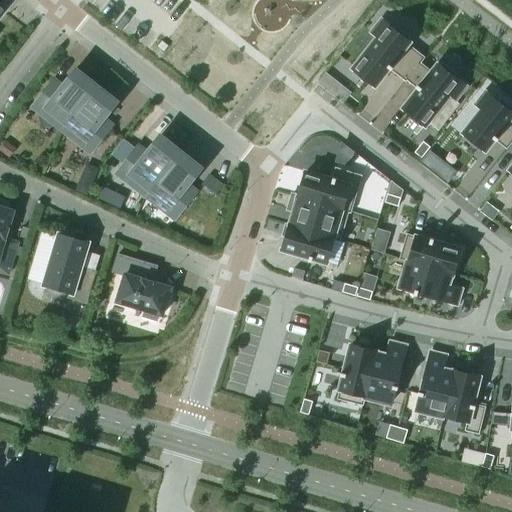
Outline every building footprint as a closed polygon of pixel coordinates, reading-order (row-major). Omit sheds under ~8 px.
[(378,37),(353,69),(375,86),(389,69),(405,81),(424,57),(408,45),(409,43),(405,40),(408,37),(396,28),(394,31),(381,21),(372,33),(378,37)] [(418,89),(403,108),(425,126),(450,95),(455,99),(465,87),(452,77),(454,74),(443,65),(441,68),(437,65),(431,72),(420,63),(424,58),(424,57),(405,81),(406,82),(407,81),(418,89)] [(62,129),(96,86),(95,85),(94,87),(76,73),(78,71),(76,70),(61,90),(51,83),(32,107),(33,108),(34,107),(62,129)] [(90,153),(110,129),(100,121),(116,101),(114,100),(113,102),(96,88),(97,86),(96,86),(62,129),(90,151),(89,152),(90,153)] [(482,109),(463,133),(485,151),(494,140),(506,149),(511,141),(511,125),(508,122),(511,117),(511,114),(510,112),(511,110),(500,101),(498,103),(486,93),(476,105),(482,109)] [(146,195),(180,152),(179,152),(178,153),(161,139),(162,138),(160,137),(145,156),(135,149),(116,173),(117,174),(118,173),(146,195)] [(423,142),(414,153),(421,158),(430,147),(423,142)] [(430,147),(421,158),(429,164),(437,153),(430,147)] [(175,219),(194,195),(184,188),(200,168),(199,167),(198,168),(180,154),(181,153),(180,152),(146,195),(174,218),(173,219),(175,219)] [(298,196),(298,197),(349,212),(348,213),(351,214),(362,176),(335,168),(331,180),(305,172),(298,196)] [(292,194),(289,204),(297,207),(292,225),(290,225),(289,226),(333,239),(333,240),(340,242),(348,213),(349,212),(298,197),(298,196),(292,194)] [(387,194),(385,203),(398,207),(401,198),(387,194)] [(0,271),(8,274),(18,243),(5,239),(13,212),(8,210),(10,203),(0,199),(0,271)] [(286,237),(282,250),(309,258),(308,261),(311,262),(312,259),(326,263),(333,240),(333,239),(289,226),(286,225),(283,236),(286,237)] [(22,228),(19,237),(26,239),(28,229),(22,228)] [(85,303),(94,272),(79,268),(87,243),(73,238),(74,234),(62,231),(61,235),(60,234),(44,286),(70,294),(68,298),(85,303)] [(407,234),(399,260),(408,263),(408,261),(452,274),(460,250),(433,242),(434,239),(431,238),(430,241),(407,234)] [(162,316),(170,288),(143,280),(148,264),(117,255),(112,272),(124,276),(116,302),(144,310),(142,317),(156,322),(158,315),(162,316)] [(408,263),(401,288),(415,292),(414,294),(417,295),(418,293),(455,304),(460,290),(447,286),(450,275),(452,276),(452,274),(408,261),(408,263)] [(345,283),(343,292),(356,296),(359,287),(345,283)] [(359,287),(356,296),(370,300),(372,291),(359,287)] [(375,352),(364,397),(365,397),(391,403),(395,389),(397,389),(398,386),(395,386),(405,347),(390,344),(387,357),(376,354),(376,352),(375,352)] [(343,376),(337,400),(363,406),(365,397),(364,397),(375,352),(350,346),(343,373),(341,372),(340,375),(343,376)] [(420,395),(417,409),(444,416),(455,371),(454,371),(453,373),(442,371),(445,357),(431,354),(421,392),(418,391),(418,394),(420,395)] [(444,416),(467,422),(464,431),(478,435),(485,407),(473,404),(479,378),(455,371),(444,416)] [(303,399),(299,413),(308,415),(312,402),(303,399)] [(390,425),(385,439),(395,441),(399,428),(390,425)] [(399,428),(395,441),(403,444),(407,431),(399,428)] [(477,451),(473,464),(481,467),(485,454),(477,451)] [(485,454),(481,467),(490,470),(494,456),(485,454)]
